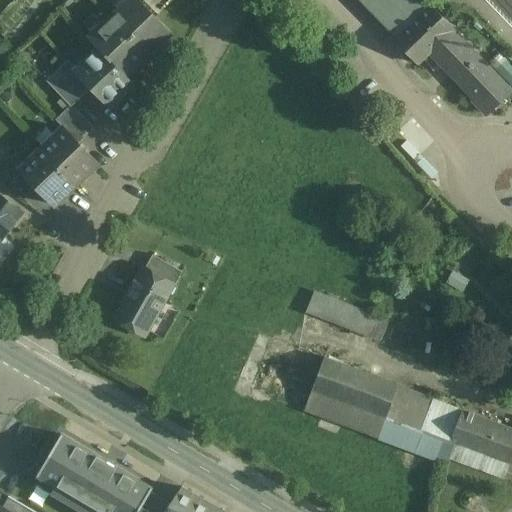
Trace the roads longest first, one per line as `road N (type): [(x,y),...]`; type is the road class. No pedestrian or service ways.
road 1 (residential): [(225,0),(227,16),(84,249),(25,362)]
road 2 (tertiary): [(25,362),(284,511)]
